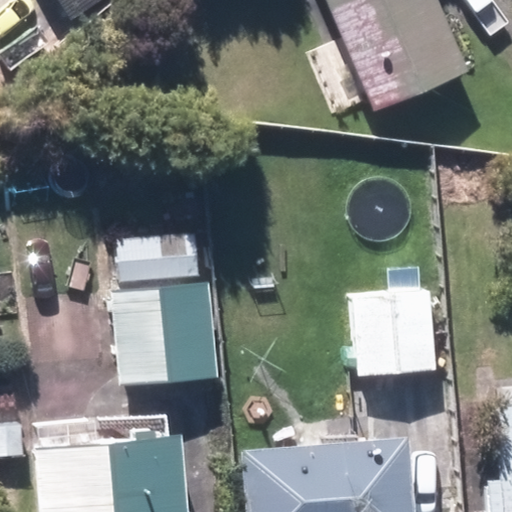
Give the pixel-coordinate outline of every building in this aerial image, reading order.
[(65,0),(74,11),(88,0),(65,0)] [(330,0),(376,106),(471,65),(442,0),(330,0)] [(121,279),(114,279),(120,379),(221,373),(214,275),(200,276),(197,227),(118,232),(121,279)] [(433,285),(352,288),(356,367),(436,364),(433,285)] [(502,473),(488,474),(489,511),(511,511),(511,395),(498,396),(502,473)] [(188,511),(181,423),(34,435),(40,511),(188,511)] [(242,435),(245,511),(419,511),(419,509),(432,509),(429,428),(242,435)]
